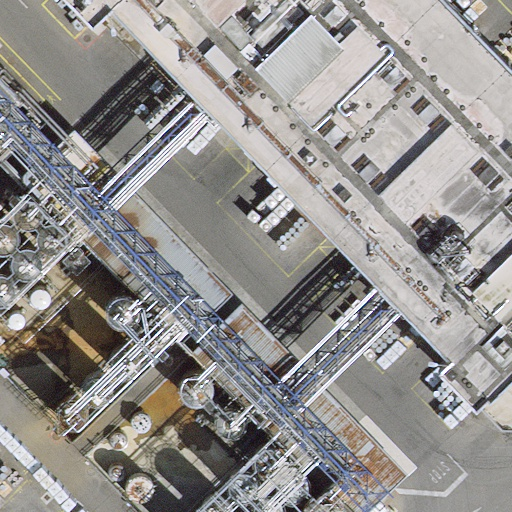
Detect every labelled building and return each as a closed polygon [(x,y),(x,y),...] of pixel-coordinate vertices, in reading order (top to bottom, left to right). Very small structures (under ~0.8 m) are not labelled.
[(71,0),(99,28),(116,12),(448,355),(438,367),(474,404),(484,402),(507,430),(511,430),(511,63),(450,0),(71,0)] [(27,187),(21,189),(17,193),(15,196),(14,200),(14,205),(16,209),(18,212),(22,215),(29,217),(35,216),(42,211),(44,204),(44,199),(43,196),(40,191),(37,189),(32,187),(27,187)] [(2,211),(0,211),(0,240),(4,241),(10,240),(16,235),(19,229),(19,224),(18,220),(14,215),(11,213),(6,211),(2,211)] [(53,213),(47,215),(43,218),(41,222),(40,226),(40,231),(42,235),(44,238),(48,241),(55,243),(61,242),(68,237),(70,230),(70,225),(69,222),(66,217),(63,215),(58,213),(53,213)] [(28,234),(21,237),(17,240),(15,243),(14,248),(14,252),(16,257),(18,260),(22,263),(29,265),(35,263),(42,258),(44,252),(44,247),(43,244),(40,239),(37,236),(32,235),(28,234)] [(0,264),(0,294),(1,295),(7,294),(14,289),(16,282),(16,277),(15,274),(12,269),(9,267),(4,265),(0,264)] [(33,295),(37,299),(42,301),(46,300),(50,297),(52,292),(50,286),(48,284),(45,282),(40,282),(35,285),(33,289),(33,295)] [(123,286),(117,288),(113,291),(111,294),(110,299),(110,303),(111,308),(114,311),(118,314),(125,316),(131,314),(137,309),(140,303),(140,298),(139,295),(136,290),(132,287),(128,286),(123,286)] [(23,307),(19,306),(14,308),(12,310),(11,314),(12,318),(17,322),(21,322),(25,319),(27,314),(26,309),(23,307)] [(127,339),(121,341),(117,345),(115,348),(114,352),(114,357),(115,361),(118,365),(121,367),(129,369),(135,368),(141,363),(143,357),(144,352),(143,348),(139,344),(136,341),(131,339),(127,339)] [(198,365),(192,367),(188,371),(186,374),(185,378),(185,383),(187,387),(189,391),(193,393),(200,395),(206,394),(212,389),(215,383),(215,378),(214,374),(211,369),(208,367),(203,365),(198,365)] [(97,366),(91,368),(87,372),(85,375),(84,379),(84,384),(86,388),(88,391),(92,394),(99,396),(105,395),(112,390),(114,384),(114,379),(113,375),(110,370),(107,368),(102,366),(97,366)] [(73,391),(67,393),(63,397),(61,400),(60,404),(60,409),(61,413),(64,417),(67,419),(75,421),(81,420),(87,415),(90,409),(90,404),(89,400),(86,395),(82,393),(77,391),(73,391)] [(234,403),(227,406),(223,409),(222,412),(220,417),(221,421),(222,425),(224,429),(228,432),(235,434),(242,432),(248,427),(250,421),(250,416),(249,413),(246,408),(243,405),(238,403),(234,403)] [(151,415),(148,411),(141,410),(135,413),(133,418),(133,423),(137,427),(142,429),(146,429),(151,425),(152,420),(151,415)] [(62,467),(21,425),(4,442),(44,483),(62,467)] [(128,432),(125,429),(118,427),(112,431),(110,435),(111,440),(114,445),(119,446),(124,446),(128,442),(130,437),(128,432)] [(272,438),(265,440),(262,443),(260,446),(259,451),(259,455),(260,460),(263,463),(266,466),(274,468),(280,466),(286,461),(288,455),(288,450),(288,447),(284,442),(281,439),(276,438),(272,438)] [(126,466),(123,463),(116,461),(111,465),(108,469),(109,474),(112,479),(117,480),(122,480),(126,476),(128,471),(126,466)] [(296,463),(290,465),(286,469),(284,472),(283,476),(283,481),(285,485),(287,488),(291,491),(298,493),(304,492),(310,487),(313,480),(313,476),(312,472),(309,467),(306,465),(301,463),(296,463)] [(246,464),(239,466),(235,470),(233,473),(232,477),(232,482),(234,486),(236,489),(240,492),(247,494),(253,493),(260,488),(262,482),(262,477),(261,473),(258,469),(255,466),(250,464),(246,464)] [(146,473),(138,473),(131,476),(128,484),(128,491),(133,496),(138,499),(143,500),(152,495),(155,486),(153,479),(150,475),(146,473)] [(270,487),(264,490),(260,493),(258,496),(256,501),(257,505),(258,510),(259,511),(282,511),(284,511),(287,505),(287,500),(286,497),(282,492),(279,489),(274,488),(270,487)] [(217,489),(211,492),(207,495),(205,498),(204,503),(204,507),(205,511),(231,511),(234,507),(234,502),(233,499),(230,494),(226,491),(222,490),(217,489)] [(331,494),(325,497),(321,500),(319,503),(318,508),(318,511),(347,511),(348,507),(347,504),(344,499),(340,496),(336,495),(331,494)]
